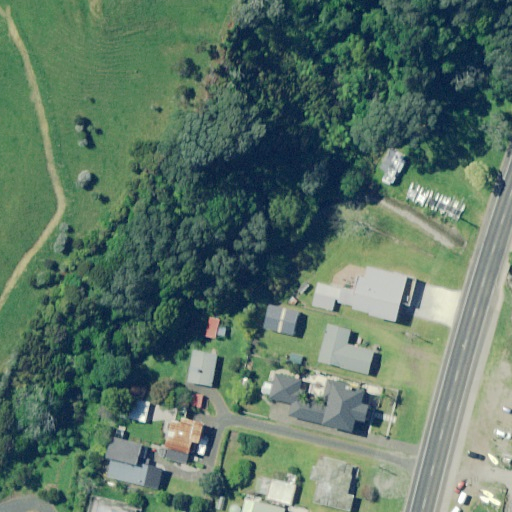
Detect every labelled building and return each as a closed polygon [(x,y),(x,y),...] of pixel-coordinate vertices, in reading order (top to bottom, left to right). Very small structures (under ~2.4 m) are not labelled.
[(332,311),(334,303),(397,322),(402,304),(407,306),(415,280),(365,265),(357,294),(319,283),(312,305),(332,311)] [(300,311),(268,303),(261,328),(293,336),(300,311)] [(228,320),(208,317),(205,336),(225,340),(228,320)] [(350,330),(328,325),(318,361),(368,374),(374,352),(346,344),(350,330)] [(217,355),(195,352),(190,382),(212,386),(217,355)] [(301,355),(290,354),(289,366),(300,367),(301,355)] [(302,381),(276,375),(271,400),(294,405),(291,417),(355,431),(358,419),(367,421),(371,404),(363,403),(366,388),(324,378),(320,396),(330,398),(328,407),(298,401),(302,381)] [(205,426),(176,419),(166,459),(188,464),(193,442),(201,443),(205,426)] [(144,445),(115,437),(110,456),(113,456),(107,476),(146,487),(152,465),(139,462),(144,445)] [(356,468),(318,457),(312,478),(319,480),(313,502),(347,511),(349,511),(354,497),(348,495),(356,468)] [(296,484),(257,476),(253,496),(291,504),(296,484)] [(138,511),(139,511),(95,499),(91,511),(138,511)] [(283,511),(284,509),(245,499),(242,511),(283,511)]
